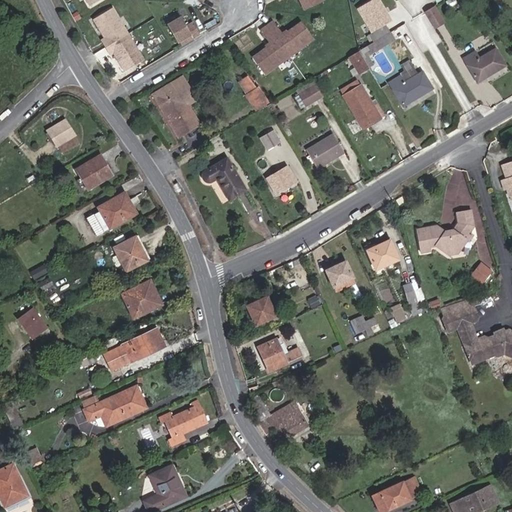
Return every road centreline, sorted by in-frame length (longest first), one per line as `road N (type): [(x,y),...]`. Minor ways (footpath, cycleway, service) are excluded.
road 1 (residential): [(205,281),(315,228),(467,138)]
road 2 (tertiary): [(205,281),(232,400),(259,448),(321,511)]
road 3 (tertiary): [(103,102),(162,190),(205,281)]
road 4 (residential): [(103,102),(247,16),(246,1)]
road 5 (residential): [(467,138),(511,271)]
